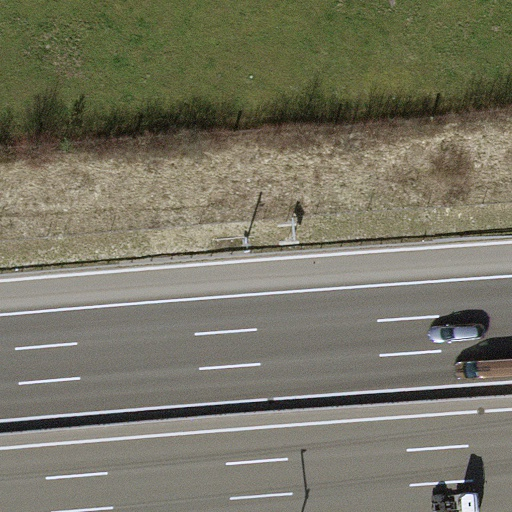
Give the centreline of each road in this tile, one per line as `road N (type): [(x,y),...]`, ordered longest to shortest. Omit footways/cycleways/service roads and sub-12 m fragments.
road 1 (motorway): [(0,501),(511,462)]
road 2 (motorway): [(511,329),(0,368)]
